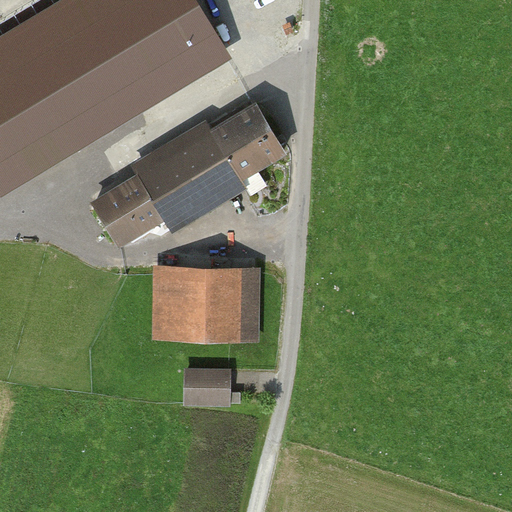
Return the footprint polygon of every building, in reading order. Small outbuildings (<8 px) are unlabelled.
[(42,0),(20,0),(0,11),(0,24),(7,37),(22,28),(29,42),(57,27),(42,0)] [(57,137),(91,120),(108,153),(177,117),(154,72),(220,37),(202,2),(125,43),(137,66),(45,115),(57,137)] [(137,176),(92,204),(120,250),(166,223),(174,236),(254,187),(250,179),(291,154),(260,103),(214,131),(208,121),(132,167),(137,176)] [(263,270),(157,266),(154,338),(260,342),(263,270)] [(235,371),(186,370),(184,406),(233,408),(235,371)]
